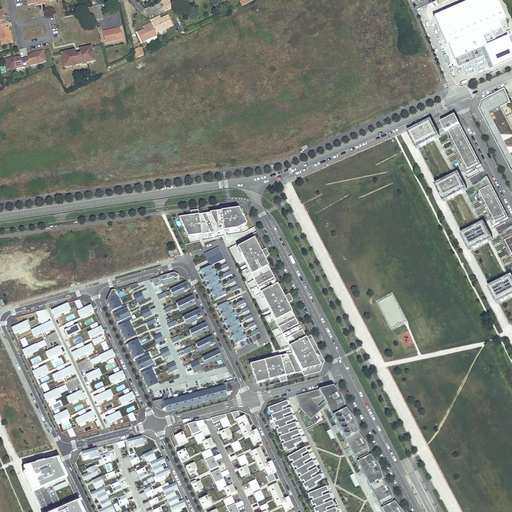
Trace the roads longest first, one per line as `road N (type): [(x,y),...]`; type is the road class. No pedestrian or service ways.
road 1 (residential): [(0,217),(253,181)]
road 2 (residential): [(253,181),(457,97)]
road 3 (residential): [(344,373),(262,214),(253,181)]
road 4 (residential): [(62,450),(2,321),(45,302)]
road 5 (residential): [(416,511),(344,373)]
road 6 (residential): [(234,366),(186,266),(144,273)]
road 7 (residential): [(91,288),(155,423)]
road 8 (residential): [(108,436),(45,302)]
road 9 (residential): [(288,388),(344,511)]
road 10 (residential): [(304,511),(250,398)]
